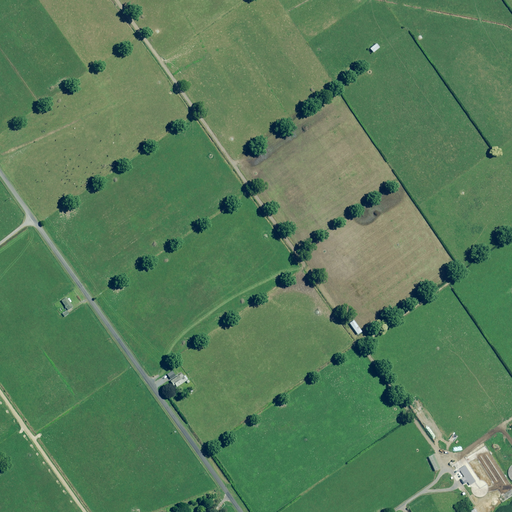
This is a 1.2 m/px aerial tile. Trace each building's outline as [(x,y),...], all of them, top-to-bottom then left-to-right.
[(379,47),(376,44),(369,49),(372,52),(379,47)] [(73,307),(66,298),(61,301),(68,311),(73,307)] [(361,331),(353,320),(349,323),(357,334),(361,331)] [(175,376),(172,371),(167,375),(170,379),(175,376)] [(186,381),(185,380),(187,379),(184,375),(182,376),(180,378),(178,375),(170,381),(173,385),(174,384),(176,387),(186,381)] [(440,468),(433,454),(428,457),(435,471),(440,468)] [(471,477),(461,463),(453,469),(457,474),(461,471),(467,480),(471,477)]
